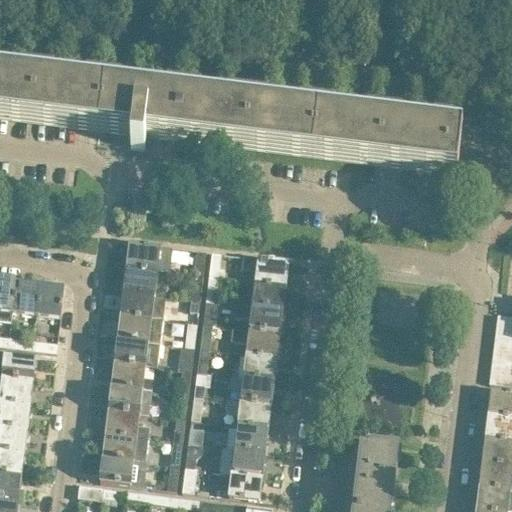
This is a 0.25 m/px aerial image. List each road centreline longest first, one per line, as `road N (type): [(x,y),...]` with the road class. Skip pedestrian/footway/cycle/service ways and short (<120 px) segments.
road 1 (residential): [(0,72),(480,123),(491,152),(480,236)]
road 2 (residential): [(336,204),(218,189),(204,173),(179,171),(157,189),(124,187),(82,158),(0,148)]
road 3 (residential): [(57,511),(86,269),(0,258)]
road 4 (residential): [(301,511),(330,255)]
road 5 (residential): [(448,511),(476,272)]
road 6 (residential): [(476,272),(330,255)]
